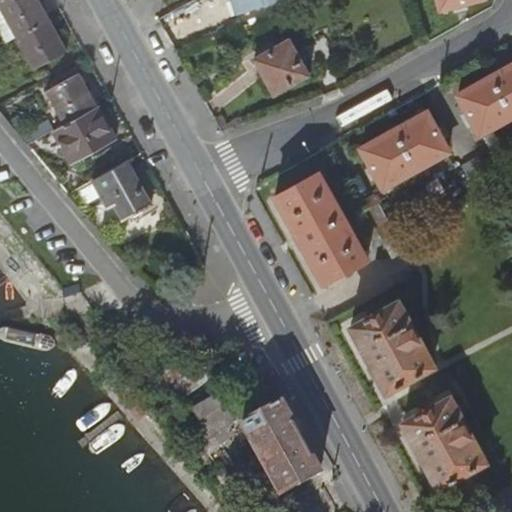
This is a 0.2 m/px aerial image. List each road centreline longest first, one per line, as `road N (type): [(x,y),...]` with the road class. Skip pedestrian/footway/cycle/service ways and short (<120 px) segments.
road 1 (residential): [(270,307),(246,322),(143,307),(0,140)]
road 2 (unclassified): [(201,175),(338,114),(511,12)]
road 3 (secondary): [(383,511),(270,307)]
road 4 (secondary): [(201,175),(102,0)]
road 5 (secondary): [(270,307),(201,175)]
